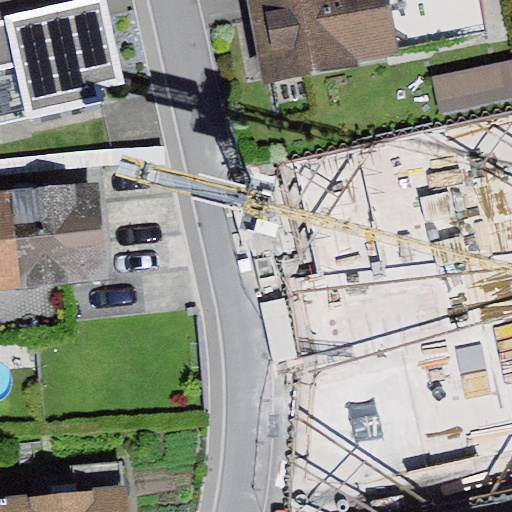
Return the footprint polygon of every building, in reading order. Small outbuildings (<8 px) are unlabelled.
[(0,0),(0,14),(2,22),(0,22),(0,118),(130,87),(109,0),(0,0)] [(251,0),(269,92),(409,66),(406,50),(485,35),(478,0),(251,0)] [(100,192),(0,202),(0,297),(111,286),(100,192)] [(396,350),(336,357),(350,467),(508,447),(486,271),(387,284),(396,350)] [(135,511),(134,497),(0,509),(0,511),(135,511)]
